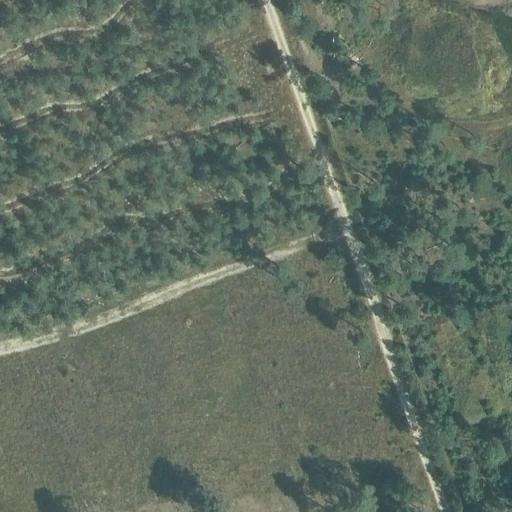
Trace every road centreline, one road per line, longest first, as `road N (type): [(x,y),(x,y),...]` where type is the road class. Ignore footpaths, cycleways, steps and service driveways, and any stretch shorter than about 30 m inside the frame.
road 1 (track): [(260,0),(442,511)]
road 2 (track): [(0,340),(341,227)]
